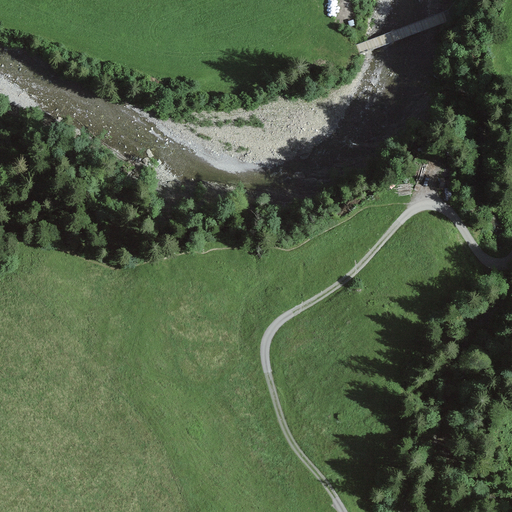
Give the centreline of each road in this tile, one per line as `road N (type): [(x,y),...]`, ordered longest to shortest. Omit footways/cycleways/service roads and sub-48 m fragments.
road 1 (track): [(419,202),(370,259),(270,329),(266,343),(263,366),(285,434),(343,511)]
road 2 (track): [(511,265),(482,266),(434,194),(419,202)]
